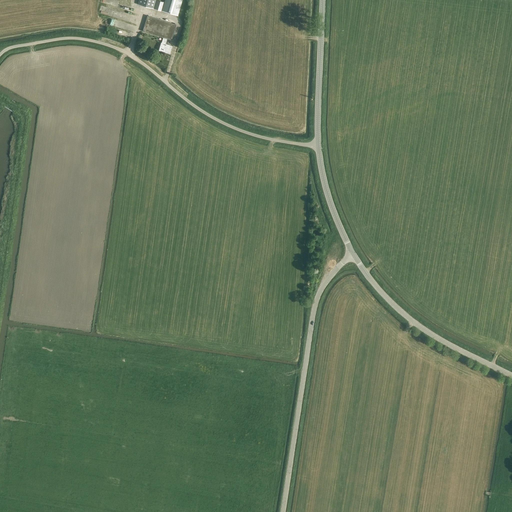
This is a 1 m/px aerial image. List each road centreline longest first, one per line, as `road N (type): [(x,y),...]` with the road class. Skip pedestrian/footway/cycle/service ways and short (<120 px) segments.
road 1 (unclassified): [(316,145),(219,121),(135,58),(92,40),(0,54)]
road 2 (tertiary): [(282,511),(315,305),(353,255)]
road 3 (tertiary): [(511,374),(402,313),(353,255)]
road 4 (tertiary): [(316,145),(322,0)]
